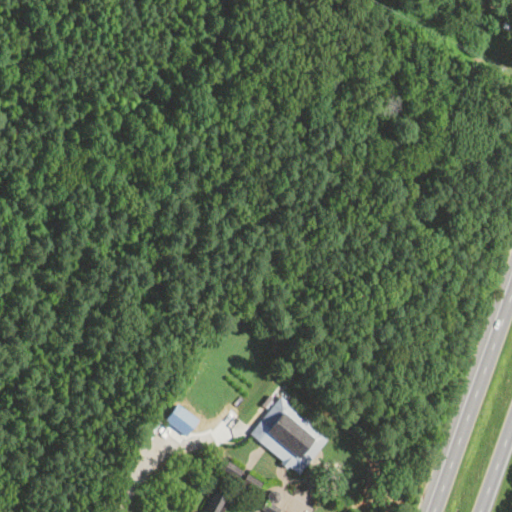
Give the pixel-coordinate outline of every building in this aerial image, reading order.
[(298,471),(287,463),(285,466),(281,463),(277,460),(280,457),(263,444),(247,432),(278,394),(287,401),(328,434),(298,471)] [(219,468),(225,458),(241,467),(235,477),(219,468)] [(239,481),(246,471),(260,480),(254,490),(239,481)] [(203,507),(213,511),(218,511),(224,500),(226,496),(212,489),(203,507)] [(278,511),(280,508),(274,504),(275,503),(279,502),(282,498),(280,492),(276,489),(271,490),(268,495),(268,498),(262,508),(268,511),(278,511)]
